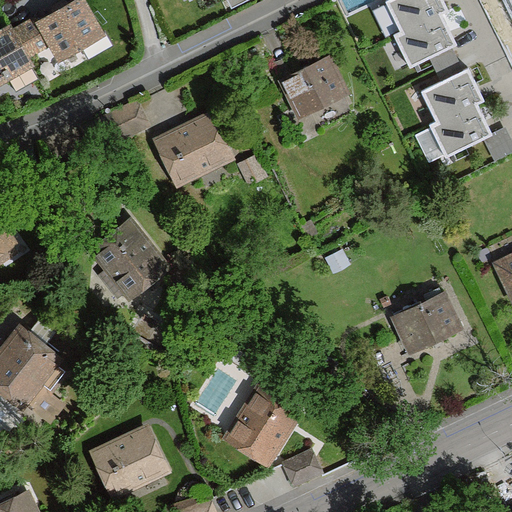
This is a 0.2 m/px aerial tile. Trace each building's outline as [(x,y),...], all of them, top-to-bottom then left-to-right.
[(444,0),(387,0),(386,1),(400,30),(393,33),(410,67),(459,44),(443,13),(450,10),(444,0)] [(511,0),(501,0),(511,22),(511,0)] [(83,2),(44,25),(66,64),(106,41),(83,2)] [(27,20),(0,34),(0,85),(48,59),(27,20)] [(327,54),(279,77),(305,130),(352,107),(327,54)] [(469,67),(422,90),(436,120),(429,123),(446,157),(494,133),(479,103),(485,100),(469,67)] [(214,111),(156,138),(177,185),(235,159),(214,111)] [(0,216),(0,247),(15,236),(0,216)] [(167,264),(129,217),(90,248),(128,295),(167,264)] [(511,251),(492,261),(511,303),(511,302),(511,251)] [(443,289),(392,314),(409,350),(461,325),(443,289)] [(20,321),(0,345),(0,387),(19,402),(59,353),(20,321)] [(257,383),(223,437),(269,467),(304,413),(257,383)] [(149,420),(90,447),(112,497),(172,470),(149,420)] [(312,447),(282,462),(294,486),(324,471),(312,447)] [(39,511),(28,488),(0,501),(0,511),(39,511)] [(219,511),(211,495),(181,509),(182,511),(219,511)]
